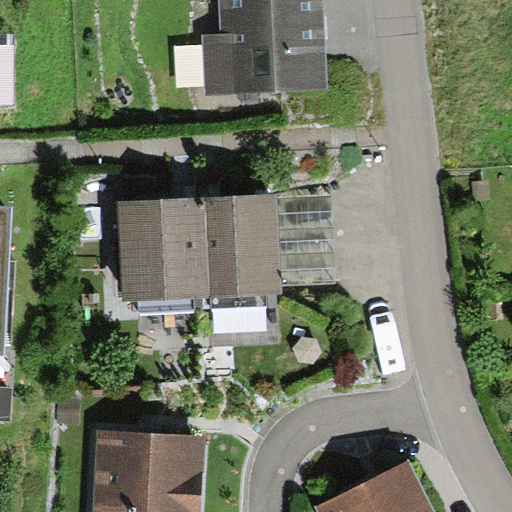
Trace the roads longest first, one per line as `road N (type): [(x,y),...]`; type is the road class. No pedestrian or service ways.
road 1 (residential): [(396,0),(427,319),(452,395)]
road 2 (residential): [(268,511),(286,448),(309,429),(452,395)]
road 3 (residential): [(452,395),(511,506)]
